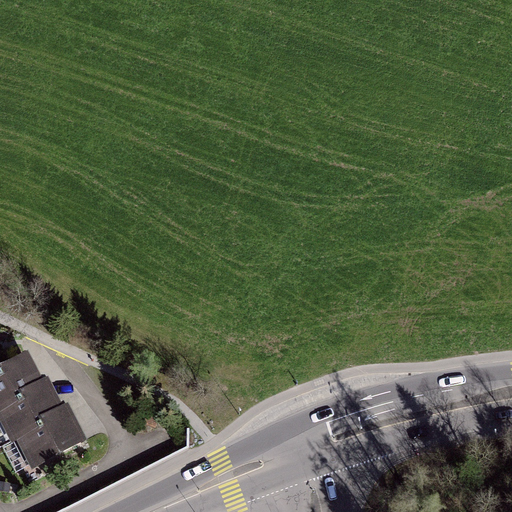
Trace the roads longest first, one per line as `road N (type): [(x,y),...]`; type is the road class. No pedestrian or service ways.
road 1 (secondary): [(511,392),(310,443)]
road 2 (residential): [(83,385),(127,451),(14,511)]
road 3 (secondary): [(310,443),(150,511)]
